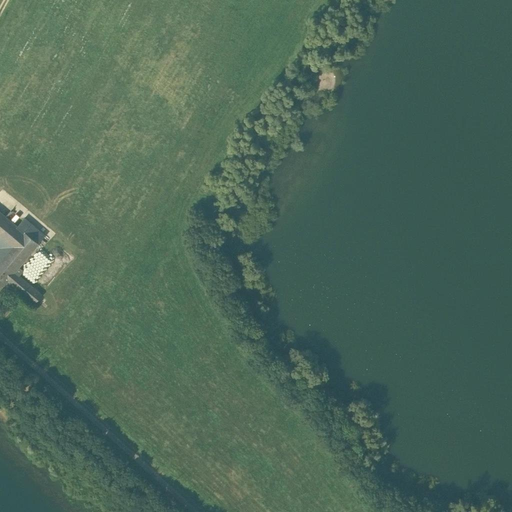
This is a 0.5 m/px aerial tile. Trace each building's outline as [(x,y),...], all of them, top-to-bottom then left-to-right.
[(0,243),(0,244),(20,223),(20,222),(0,203),(0,243)] [(20,222),(20,223),(40,241),(47,234),(27,215),(20,222)] [(0,243),(0,261),(12,272),(17,267),(40,241),(20,223),(0,244),(0,243)] [(12,272),(0,261),(0,290),(0,291),(11,278),(15,275),(12,272)] [(15,275),(11,278),(17,283),(37,301),(45,292),(17,267),(12,272),(15,275)]
